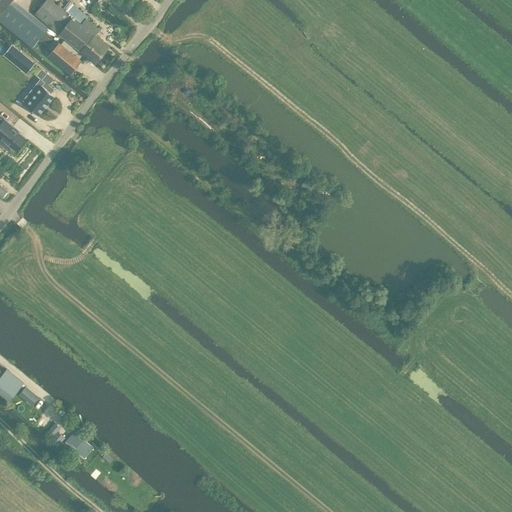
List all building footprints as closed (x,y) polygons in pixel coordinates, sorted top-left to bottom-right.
[(0,0),(0,20),(32,47),(48,27),(14,0),(0,0)] [(96,36),(101,30),(86,18),(82,23),(65,10),(52,0),(46,0),(35,14),(59,34),(81,52),(96,64),(109,47),(96,36)] [(82,61),(59,42),(48,56),(71,74),(82,61)] [(12,44),(3,54),(26,73),(35,63),(12,44)] [(32,97),(25,105),(38,116),(55,96),(51,92),(54,89),(50,86),(55,79),(42,69),(37,75),(45,81),(38,90),(35,87),(29,94),(32,97)] [(0,118),(0,117),(0,140),(2,139),(16,151),(26,138),(13,127),(14,126),(6,120),(5,121),(4,120),(4,121),(0,118)] [(0,370),(0,391),(8,398),(22,381),(6,369),(3,373),(0,370)] [(25,386),(19,393),(30,403),(37,396),(25,386)] [(54,422),(47,431),(52,436),(49,439),(57,447),(65,437),(58,431),(61,428),(54,422)] [(75,431),(66,441),(85,458),(94,448),(75,431)] [(106,452),(103,456),(110,462),(113,458),(106,452)]
